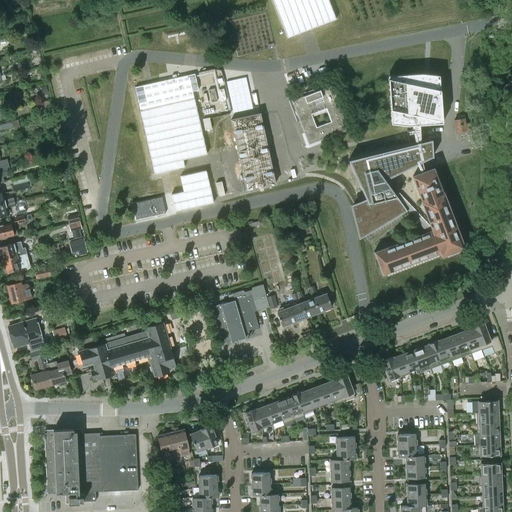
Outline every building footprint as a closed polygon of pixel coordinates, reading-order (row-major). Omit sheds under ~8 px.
[(328,0),(272,0),(286,37),(336,18),(328,0)] [(97,56),(117,51),(116,47),(96,51),(97,56)] [(325,66),(318,69),(321,79),(329,76),(325,66)] [(412,125),(416,143),(349,160),(367,202),(361,203),(361,202),(360,202),(365,236),(366,236),(366,235),(406,210),(406,211),(407,210),(406,208),(427,232),(375,252),(375,251),(374,252),(377,261),(376,261),(375,262),(375,263),(375,264),(375,265),(376,265),(376,266),(377,266),(378,266),(379,266),(382,275),(384,274),(441,252),(442,256),(464,247),(443,192),(442,192),(433,168),(431,169),(429,162),(426,162),(426,159),(432,156),(432,157),(433,157),(432,139),(421,142),(420,124),(443,123),(439,75),(422,73),(388,75),(391,123),(409,125),(412,125)] [(189,76),(136,88),(155,173),(184,167),(183,159),(206,153),(193,93),(198,91),(195,75),(189,76)] [(246,77),(226,82),(233,113),(252,109),(246,77)] [(315,142),(349,129),(332,85),(292,100),(306,139),(312,136),(315,142)] [(214,88),(208,89),(211,102),(217,101),(214,88)] [(243,190),(273,184),(259,112),(229,118),(243,190)] [(209,118),(202,119),(205,131),(211,129),(209,118)] [(454,120),(456,132),(468,130),(467,124),(465,124),(464,119),(454,120)] [(18,120),(0,124),(0,130),(19,126),(18,120)] [(0,183),(5,182),(3,177),(7,176),(6,171),(11,170),(9,165),(0,166),(0,183)] [(222,169),(227,193),(236,192),(231,168),(222,169)] [(206,170),(180,176),(184,190),(171,193),(175,210),(213,202),(206,170)] [(28,174),(12,179),(13,184),(30,180),(28,174)] [(10,186),(11,192),(29,187),(28,182),(10,186)] [(225,195),(221,182),(216,183),(219,196),(225,195)] [(0,192),(0,205),(13,202),(12,198),(6,200),(6,201),(4,202),(1,192),(0,192)] [(162,197),(132,203),(136,220),(165,213),(162,197)] [(13,202),(0,205),(0,217),(7,215),(5,206),(8,206),(8,207),(14,206),(13,202)] [(80,222),(78,215),(67,217),(69,224),(80,222)] [(14,224),(15,224),(24,221),(23,216),(12,219),(13,220),(14,224)] [(10,223),(8,223),(0,225),(0,238),(17,234),(15,227),(16,227),(15,224),(14,224),(13,220),(9,221),(10,223)] [(72,231),(79,230),(82,229),(80,223),(69,226),(71,232),(72,231)] [(75,240),(79,255),(87,253),(83,238),(75,240)] [(0,254),(1,260),(17,255),(27,253),(25,247),(23,248),(21,241),(14,243),(0,246),(0,254)] [(17,255),(1,260),(3,266),(2,268),(3,270),(4,271),(5,273),(21,268),(30,266),(28,258),(27,253),(17,255)] [(49,267),(34,271),(36,279),(52,275),(49,267)] [(21,282),(7,286),(12,303),(31,298),(28,284),(21,285),(21,282)] [(258,327),(254,312),(269,307),(262,284),(251,288),(250,290),(244,292),(242,290),(232,293),(234,300),(243,330),(248,329),(249,330),(258,327)] [(326,293),(313,298),(318,312),(331,307),(329,302),(330,301),(329,299),(328,299),(326,293)] [(270,308),(271,308),(277,307),(274,295),(267,297),(270,308)] [(318,312),(313,298),(301,303),(306,317),(318,312)] [(243,330),(234,300),(211,307),(222,344),(231,341),(231,342),(233,341),(235,340),(238,339),(240,338),(242,338),(245,337),(248,337),(249,330),(248,329),(243,330)] [(306,317),(301,303),(290,307),(288,304),(283,306),(284,309),(277,312),(279,318),(280,321),(280,320),(283,326),(306,317)] [(195,307),(178,312),(179,317),(197,312),(195,307)] [(31,351),(44,347),(36,319),(7,327),(14,348),(28,343),(31,351)] [(88,349),(79,352),(83,367),(94,363),(96,370),(91,372),(93,380),(96,379),(96,381),(114,375),(111,367),(113,367),(113,369),(121,367),(121,365),(125,363),(126,365),(134,363),(133,361),(137,360),(138,362),(146,359),(146,357),(148,356),(151,367),(149,367),(151,375),(153,375),(154,377),(169,373),(168,369),(175,367),(170,349),(162,322),(146,327),(147,331),(105,344),(104,344),(88,349)] [(483,323),(473,327),(481,350),(491,346),(494,353),(502,350),(497,336),(489,339),(483,323)] [(472,328),(463,331),(471,353),(481,350),(473,327),(472,327),(472,328)] [(64,328),(52,332),(55,344),(68,340),(64,328)] [(463,331),(453,335),(461,357),(471,353),(463,331)] [(453,335),(443,339),(451,361),(461,357),(453,335)] [(437,340),(432,342),(441,365),(451,361),(443,339),(437,341),(437,340)] [(428,344),(422,347),(431,368),(441,365),(432,342),(428,344)] [(422,347),(412,350),(420,372),(431,368),(422,347)] [(47,372),(48,372),(44,357),(42,350),(30,353),(32,360),(37,359),(41,372),(31,374),(35,389),(51,385),(47,372)] [(412,350),(402,354),(409,374),(410,374),(409,371),(415,369),(416,374),(420,372),(412,350)] [(392,357),(400,378),(400,377),(409,374),(402,354),(392,358),(392,357)] [(392,357),(381,361),(389,382),(400,378),(392,357)] [(56,361),(46,364),(47,370),(48,372),(47,372),(51,385),(65,381),(64,376),(63,372),(70,370),(68,360),(57,363),(56,361)] [(494,376),(491,376),(491,382),(495,382),(500,381),(499,373),(494,373),(494,376)] [(345,375),(336,379),(344,402),(355,398),(348,380),(346,375),(345,375)] [(327,383),(326,383),(334,405),(344,401),(344,402),(336,379),(335,379),(327,383)] [(326,383),(316,387),(322,404),(332,400),(334,405),(326,383)] [(312,408),(322,404),(316,387),(305,390),(312,408)] [(300,392),(295,394),(304,416),(303,414),(313,410),(305,390),(300,393),(300,392)] [(291,396),(285,398),(294,420),(304,416),(295,394),(291,395),(291,396)] [(285,398),(275,402),(282,419),(283,424),(294,420),(285,398)] [(471,402),(465,402),(466,413),(476,413),(498,412),(497,400),(477,401),(471,401),(471,402)] [(275,402),(265,406),(272,423),(282,419),(275,402)] [(255,409),(261,427),(262,430),(263,429),(272,425),(265,406),(256,409),(255,409)] [(255,409),(244,413),(252,434),(262,430),(261,427),(255,409)] [(498,412),(476,413),(476,423),(498,422),(498,412)] [(498,422),(476,423),(476,434),(499,433),(498,422)] [(211,425),(200,429),(207,448),(218,444),(211,425)] [(53,430),(53,435),(49,435),(51,489),(55,488),(55,494),(68,493),(68,504),(79,504),(79,502),(80,502),(80,506),(83,506),(83,502),(96,501),(95,492),(102,492),(99,436),(99,433),(82,434),(77,434),(77,431),(73,431),(73,429),(53,430)] [(189,454),(188,449),(183,429),(174,431),(181,457),(189,454)] [(421,438),(442,438),(442,429),(420,429),(421,438)] [(200,430),(190,434),(196,451),(206,448),(207,448),(207,447),(200,430)] [(174,431),(166,434),(172,459),(181,457),(174,431)] [(476,434),(474,434),(474,445),(477,444),(477,445),(499,444),(499,433),(476,434)] [(135,434),(102,436),(99,436),(102,492),(128,491),(138,490),(135,434)] [(172,459),(166,434),(157,436),(162,455),(163,461),(172,459)] [(416,434),(397,435),(397,446),(416,445),(416,434)] [(336,437),(336,449),(355,448),(355,436),(336,437)] [(499,444),(477,445),(477,451),(477,456),(500,455),(499,444)] [(416,445),(397,446),(398,457),(424,455),(417,455),(416,445)] [(330,459),(330,460),(356,459),(355,448),(336,449),(337,459),(330,459)] [(424,455),(398,457),(405,457),(405,467),(424,466),(424,455)] [(330,460),(330,471),(349,470),(349,459),(356,459),(330,460)] [(481,474),(478,474),(478,475),(500,474),(500,463),(480,463),(481,474)] [(424,466),(405,467),(406,479),(425,478),(424,466)] [(330,471),(330,482),(350,481),(349,470),(330,471)] [(270,472),(251,473),(251,484),(271,483),(270,472)] [(500,474),(478,475),(479,486),(501,485),(500,474)] [(217,475),(198,475),(199,487),(218,486),(217,475)] [(271,483),(251,484),(252,495),(278,494),(271,494),(271,483)] [(425,483),(406,484),(407,495),(426,494),(425,483)] [(501,485),(479,486),(481,486),(482,496),(501,495),(501,485)] [(218,497),(218,486),(199,487),(199,498),(218,497)] [(350,486),(331,487),(331,498),(350,497),(350,486)] [(278,494),(252,495),(252,496),(259,495),(260,506),(279,505),(278,494)] [(400,506),(426,505),(426,494),(407,495),(407,506),(400,506)] [(501,495),(482,496),(482,507),(478,507),(502,506),(501,495)] [(212,508),(211,498),(218,497),(199,498),(192,498),(192,509),(212,508)] [(350,497),(331,498),(332,509),(351,508),(350,497)]
